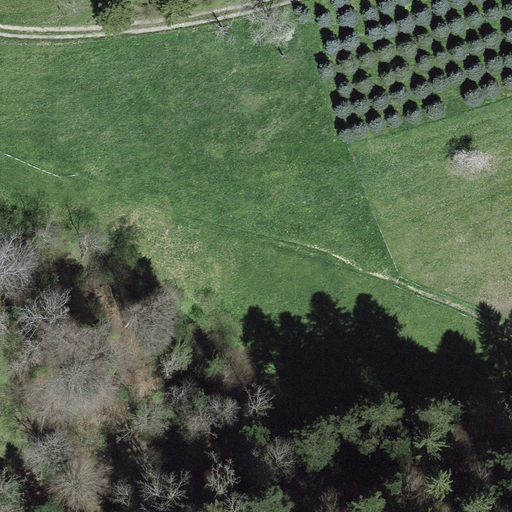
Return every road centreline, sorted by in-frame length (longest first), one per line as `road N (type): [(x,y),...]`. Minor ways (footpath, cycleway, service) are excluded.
road 1 (track): [(285,0),(126,28),(0,32)]
road 2 (track): [(511,458),(386,483),(321,511)]
